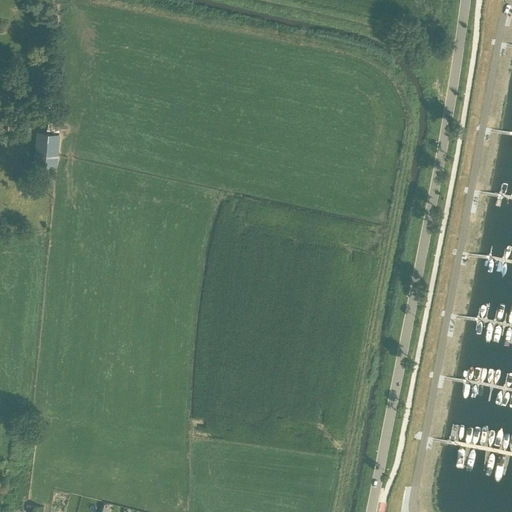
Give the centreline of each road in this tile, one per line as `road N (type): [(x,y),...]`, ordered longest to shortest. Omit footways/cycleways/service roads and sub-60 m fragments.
road 1 (track): [(127,0),(340,45),(386,68),(407,103),(336,511)]
road 2 (unclassified): [(463,0),(370,511)]
road 3 (track): [(456,66),(385,27),(269,0)]
